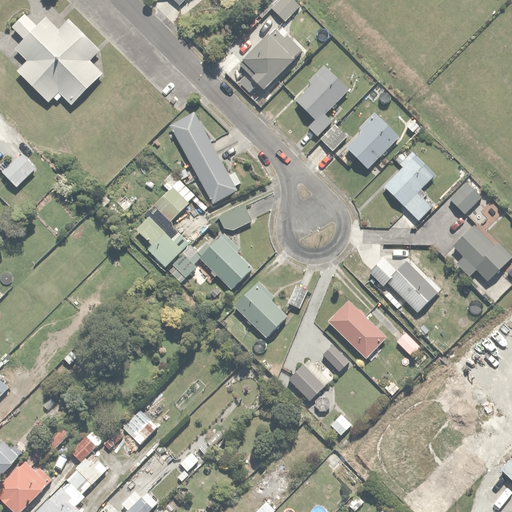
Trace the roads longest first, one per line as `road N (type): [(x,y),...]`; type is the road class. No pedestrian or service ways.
road 1 (residential): [(283,157),(337,202),(343,221),(336,248),(323,255),(294,247),(289,178)]
road 2 (residential): [(126,0),(283,157)]
